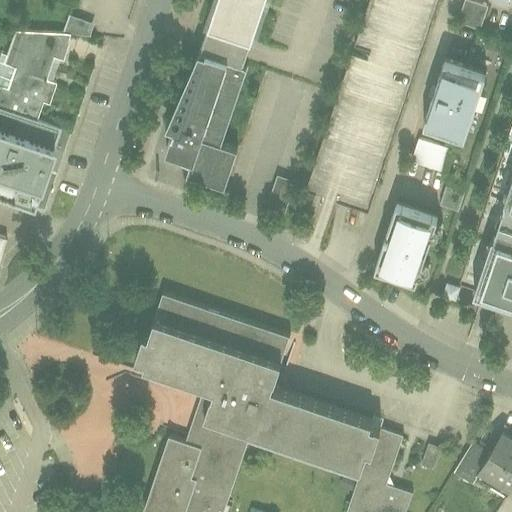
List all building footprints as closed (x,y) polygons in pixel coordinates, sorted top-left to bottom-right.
[(211,0),(164,149),(191,157),(186,174),(220,185),(232,147),(218,143),(263,0),(211,0)] [(273,0),(227,141),(246,147),(234,182),(273,195),(280,175),(331,192),(373,206),(441,0),(273,0)] [(481,28),(489,5),(473,0),(463,0),(457,20),(481,28)] [(0,193),(32,204),(58,125),(37,118),(43,100),(49,103),(57,79),(50,76),(56,56),(63,58),(73,28),(17,25),(0,76),(0,193)] [(441,59),(422,122),(453,131),(464,134),(483,71),(441,59)] [(419,137),(411,160),(442,170),(449,147),(419,137)] [(511,145),(466,284),(511,299),(511,145)] [(441,203),(454,206),(459,188),(445,185),(441,203)] [(395,202),(376,265),(418,278),(437,215),(414,208),(395,202)] [(282,336),(161,297),(141,360),(209,382),(191,438),(170,432),(144,511),(217,511),(241,436),(352,472),(342,504),(368,511),(391,511),(401,482),(378,475),(394,426),(266,385),(282,336)] [(477,440),(460,467),(508,498),(511,491),(511,435),(501,429),(489,447),(477,440)] [(441,448),(429,443),(422,463),(432,467),(441,448)]
